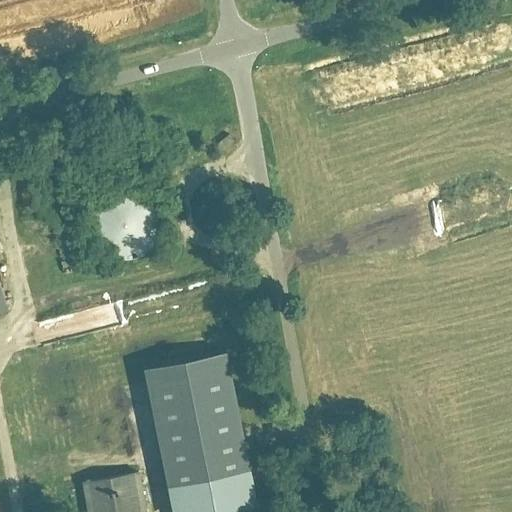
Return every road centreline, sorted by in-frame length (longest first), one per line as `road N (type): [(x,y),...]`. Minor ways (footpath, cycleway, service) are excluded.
road 1 (residential): [(236,49),(319,511)]
road 2 (track): [(276,274),(17,337),(0,351)]
road 3 (residential): [(0,111),(236,49)]
road 4 (unclassified): [(236,49),(416,0)]
road 5 (track): [(17,337),(22,286),(0,165)]
